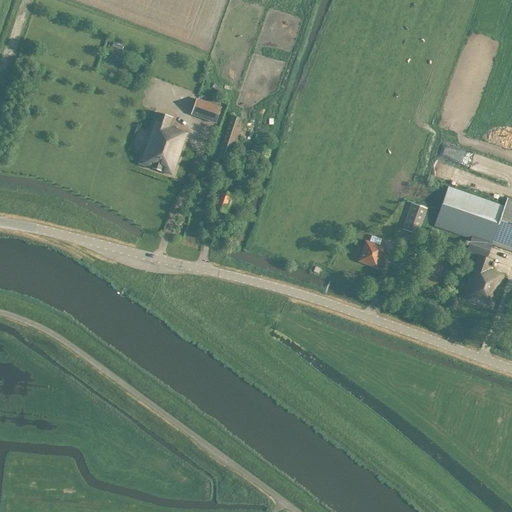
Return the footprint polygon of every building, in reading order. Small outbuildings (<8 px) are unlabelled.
[(191,114),(215,122),(221,105),(197,97),(191,114)] [(169,125),(172,116),(157,111),(140,162),(172,174),(187,132),(169,125)] [(216,158),(224,161),(238,117),(231,114),(216,158)] [(240,140),(242,147),(249,144),(247,138),(240,140)] [(469,243),(466,251),(477,254),(462,297),(491,307),(504,272),(490,267),(493,259),(486,257),(491,243),(511,250),(511,198),(506,197),(503,205),(448,186),(435,223),(471,236),(469,243)] [(213,208),(226,213),(228,206),(239,210),(243,199),(219,190),(213,208)] [(402,228),(417,233),(426,207),(411,201),(402,228)] [(358,261),(377,267),(384,246),(365,239),(358,261)]
